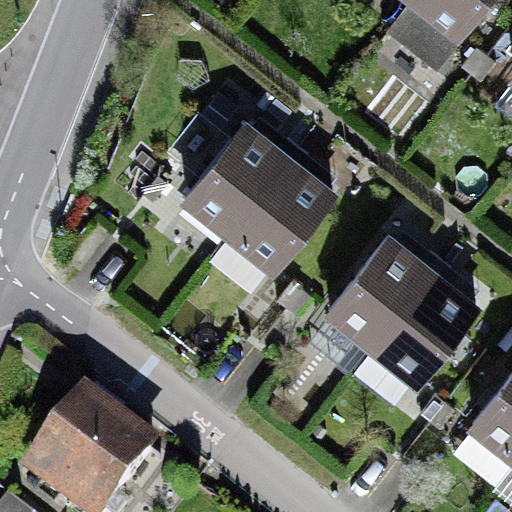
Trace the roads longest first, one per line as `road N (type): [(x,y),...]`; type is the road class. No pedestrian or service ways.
road 1 (residential): [(313,511),(0,271)]
road 2 (tertiary): [(0,242),(97,0)]
